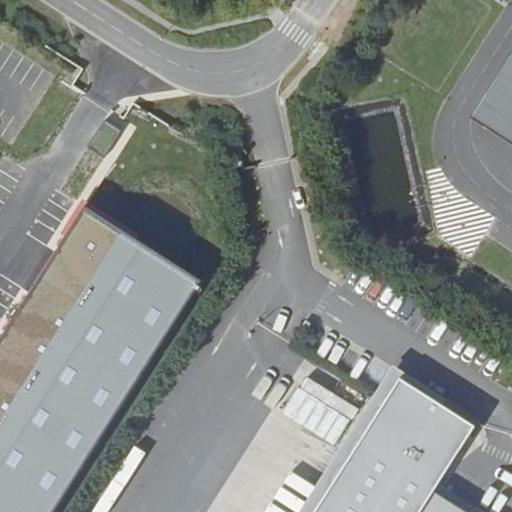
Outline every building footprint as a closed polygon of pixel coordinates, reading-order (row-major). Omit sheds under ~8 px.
[(511,51),(469,119),(511,146),(511,51)] [(0,511),(51,511),(199,281),(85,208),(0,340),(0,511)] [(314,511),(399,380),(440,407),(444,401),(397,371),(306,511),(314,511)] [(440,407),(399,380),(314,511),(462,511),(431,492),(436,485),(473,428),(440,407)] [(431,492),(462,511),(479,511),(436,485),(431,492)]
